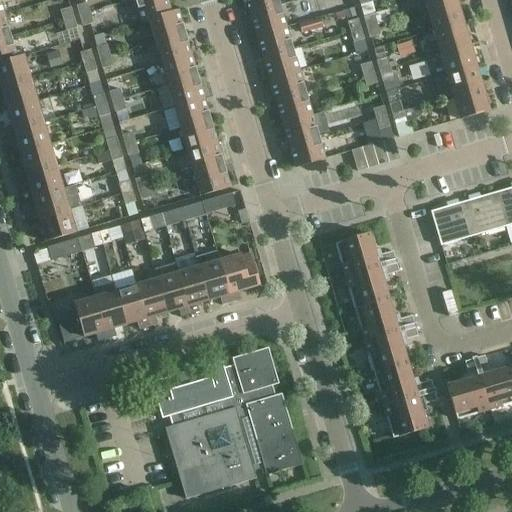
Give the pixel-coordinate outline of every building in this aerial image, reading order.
[(166,0),(136,0),(135,1),(141,23),(148,21),(171,14),(171,13),(166,0)] [(277,0),(244,0),(249,15),(279,6),(277,0)] [(456,2),(455,0),(423,0),(426,10),(456,2)] [(426,10),(433,32),(463,24),(456,2),(426,10)] [(86,4),(76,7),(79,17),(89,14),(86,4)] [(249,15),(256,37),(286,28),(279,6),(249,15)] [(73,19),(70,8),(60,11),(63,22),(73,19)] [(352,9),(343,12),(346,20),(354,17),(352,9)] [(148,21),(154,43),(184,34),(178,11),(171,13),(171,14),(148,21)] [(336,21),(344,19),(342,13),(334,15),(336,21)] [(89,14),(79,17),(82,27),(92,24),(89,14)] [(0,40),(10,37),(4,15),(0,16),(0,40)] [(373,15),(363,18),(366,28),(376,25),(373,15)] [(73,19),(63,22),(66,32),(76,29),(73,19)] [(304,33),(322,29),(320,21),(320,20),(299,26),(301,34),(304,33)] [(360,30),(357,20),(347,23),(350,33),(360,30)] [(469,45),(463,24),(433,32),(416,38),(422,59),(439,54),(469,45)] [(379,35),(376,25),(366,28),(369,38),(379,35)] [(286,28),(256,37),(262,59),(292,50),(286,28)] [(360,30),(350,33),(353,43),(363,40),(360,30)] [(161,65),(191,56),(184,34),(154,43),(161,65)] [(0,64),(17,59),(16,59),(10,37),(0,40),(0,64)] [(410,42),(396,46),(399,58),(413,54),(410,42)] [(439,54),(446,76),(475,67),(469,45),(439,54)] [(96,49),(99,59),(109,56),(106,46),(96,49)] [(262,59),(269,80),(298,72),(292,50),(262,59)] [(83,64),(93,61),(90,51),(80,54),(83,64)] [(62,66),(57,52),(45,55),(49,70),(62,66)] [(112,66),(109,56),(99,59),(102,69),(112,66)] [(167,87),(197,78),(191,56),(161,65),(167,87)] [(23,57),(16,59),(17,59),(0,64),(0,88),(30,80),(23,57)] [(376,62),(379,72),(389,69),(386,59),(376,62)] [(86,74),(96,71),(93,61),(83,64),(86,74)] [(360,67),(363,77),(373,74),(370,64),(360,67)] [(441,101),(452,98),(482,89),(475,67),(446,76),(435,79),(441,101)] [(389,69),(379,72),(382,82),(392,79),(389,69)] [(269,80),(275,102),(305,94),(298,72),(269,80)] [(373,74),(363,77),(366,87),(376,84),(373,74)] [(174,109),(204,100),(197,78),(167,87),(174,109)] [(36,101),(30,80),(0,88),(7,110),(36,101)] [(417,82),(398,87),(400,95),(419,90),(417,82)] [(459,121),(489,112),(482,89),(452,98),(459,121)] [(109,93),(112,103),(122,100),(119,90),(109,93)] [(305,94),(275,102),(282,124),(311,115),(305,94)] [(93,98),(96,108),(106,105),(103,95),(93,98)] [(125,110),(122,100),(112,103),(115,113),(125,110)] [(180,130),(210,122),(204,100),(174,109),(180,130)] [(7,110),(13,132),(43,123),(36,101),(7,110)] [(389,105),(392,116),(402,113),(399,102),(389,105)] [(109,115),(106,105),(96,108),(99,118),(109,115)] [(373,110),(376,120),(386,117),(383,107),(373,110)] [(392,116),(395,126),(405,123),(402,113),(392,116)] [(282,124),(288,146),(318,137),(311,115),(282,124)] [(386,117),(376,120),(379,131),(389,128),(386,117)] [(368,147),(372,146),(382,143),(379,133),(379,131),(376,120),(361,124),(368,147)] [(187,152),(216,144),(210,122),(180,130),(187,152)] [(49,145),(43,123),(13,132),(19,154),(49,145)] [(379,133),(382,143),(393,140),(389,128),(379,131),(379,133)] [(122,137),(125,147),(135,144),(132,134),(122,137)] [(288,146),(295,169),(324,160),(318,137),(288,146)] [(106,141),(109,152),(119,149),(116,138),(106,141)] [(382,143),(388,163),(399,160),(393,140),(382,143)] [(378,166),(388,163),(382,143),(372,146),(378,166)] [(138,154),(135,144),(125,147),(128,157),(138,154)] [(216,144),(187,152),(193,174),(223,165),(216,144)] [(19,154),(26,176),(56,167),(49,145),(19,154)] [(367,169),(378,166),(372,146),(368,147),(361,149),(367,169)] [(124,167),(119,149),(109,152),(114,170),(124,167)] [(357,172),(367,169),(361,149),(355,150),(351,152),(357,172)] [(193,174),(200,197),(230,188),(223,165),(193,174)] [(62,189),(56,167),(26,176),(32,198),(62,189)] [(145,177),(135,180),(138,191),(148,187),(145,177)] [(118,185),(121,195),(132,192),(129,182),(118,185)] [(148,187),(138,191),(141,201),(151,198),(148,187)] [(505,228),(511,225),(511,188),(495,193),(505,228)] [(32,198),(39,220),(69,211),(62,189),(32,198)] [(132,192),(121,195),(124,206),(135,202),(132,192)] [(473,237),(505,228),(495,193),(463,203),(473,237)] [(231,194),(201,203),(205,215),(234,206),(231,194)] [(185,221),(205,215),(201,203),(182,209),(185,221)] [(440,247),(473,237),(463,203),(430,213),(440,247)] [(185,221),(182,209),(173,211),(177,223),(185,221)] [(39,220),(45,242),(75,234),(69,211),(39,220)] [(140,221),(144,233),(164,227),(160,215),(148,218),(140,221)] [(138,222),(120,227),(124,238),(126,246),(143,241),(138,222)] [(99,233),(102,245),(111,243),(107,231),(99,233)] [(94,248),(102,245),(99,233),(91,236),(94,248)] [(335,244),(344,277),(379,267),(369,234),(335,244)] [(47,248),(51,262),(81,253),(77,240),(47,248)] [(231,303),(219,262),(216,252),(195,258),(198,268),(208,302),(220,298),(222,306),(231,303)] [(380,256),(383,264),(395,261),(392,252),(380,256)] [(240,255),(219,262),(231,303),(240,301),(238,293),(259,287),(250,255),(241,258),(240,255)] [(190,316),(177,274),(174,264),(154,271),(156,280),(167,314),(178,310),(180,318),(190,316)] [(398,273),(396,264),(384,268),(386,276),(398,273)] [(379,267),(344,277),(354,310),(388,300),(379,267)] [(177,274),(190,316),(199,313),(196,305),(208,302),(198,268),(177,274)] [(156,280),(136,286),(148,328),(157,325),(155,317),(167,314),(156,280)] [(94,298),(107,340),(116,337),(113,329),(125,326),(115,292),(113,284),(92,290),(94,298)] [(139,331),(148,328),(136,286),(115,292),(125,326),(137,323),(139,331)] [(98,343),(107,340),(94,298),(73,305),(83,338),(95,335),(98,343)] [(354,310),(363,342),(398,332),(388,300),(354,310)] [(402,328),(414,325),(411,317),(399,320),(402,328)] [(415,329),(403,332),(405,340),(417,337),(415,329)] [(407,364),(398,332),(363,342),(373,374),(407,364)] [(165,430),(167,437),(185,500),(256,479),(253,468),(263,465),(266,476),(302,466),(281,395),(275,397),(272,387),(278,385),(267,349),(231,360),(234,367),(224,370),(221,363),(151,384),(162,420),(174,416),(177,426),(165,430)] [(484,357),(476,359),(480,371),(488,369),(484,357)] [(464,363),(468,374),(468,375),(476,373),(472,360),(464,363)] [(373,374),(382,406),(417,396),(407,364),(373,374)] [(511,369),(511,367),(479,377),(489,411),(511,404),(511,369)] [(456,421),(489,411),(479,377),(446,386),(456,421)] [(431,381),(419,385),(418,385),(421,393),(433,389),(431,381)] [(434,393),(422,397),(424,405),(436,401),(434,393)] [(382,406),(392,439),(426,429),(417,396),(382,406)]
